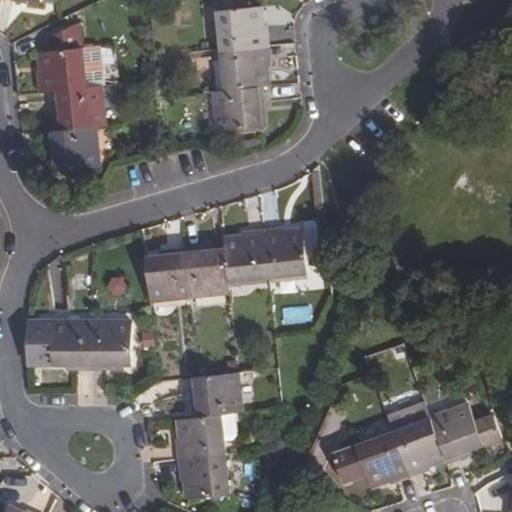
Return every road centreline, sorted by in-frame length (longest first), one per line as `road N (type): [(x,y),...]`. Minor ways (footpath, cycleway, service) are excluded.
road 1 (residential): [(34,229),(63,234),(291,165),(335,118)]
road 2 (residential): [(15,422),(39,451),(104,494),(123,488),(129,473),(125,432),(110,421)]
road 3 (residential): [(15,422),(10,300),(34,229)]
road 4 (residential): [(335,118),(437,31),(447,0)]
